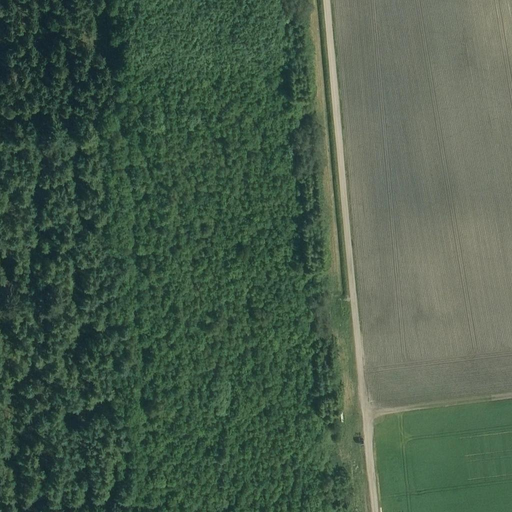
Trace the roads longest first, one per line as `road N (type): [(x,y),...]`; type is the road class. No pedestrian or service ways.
road 1 (track): [(327,0),(374,511)]
road 2 (track): [(114,0),(142,511)]
road 3 (track): [(0,502),(141,496)]
road 4 (track): [(120,103),(0,106)]
